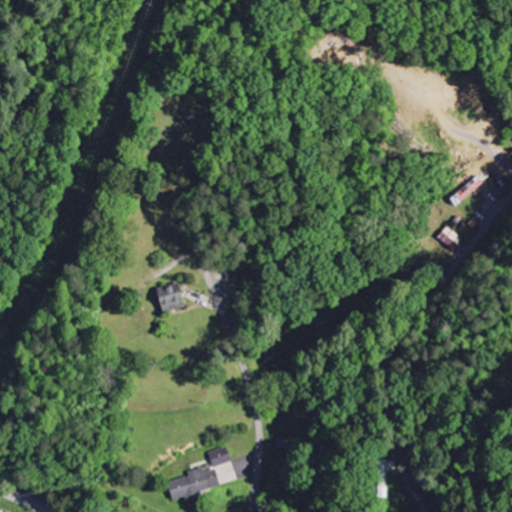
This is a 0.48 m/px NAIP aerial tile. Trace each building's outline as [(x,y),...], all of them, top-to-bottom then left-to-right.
[(450,197),(456,204),(482,183),(476,175),(450,197)] [(452,252),(462,240),(447,226),(437,238),(452,252)] [(153,290),(160,314),(182,307),(175,283),(153,290)] [(232,462),(228,447),(208,454),(213,468),(232,462)] [(219,488),(214,470),(204,472),(203,471),(166,481),(171,501),(184,497),(184,498),(219,488)]
